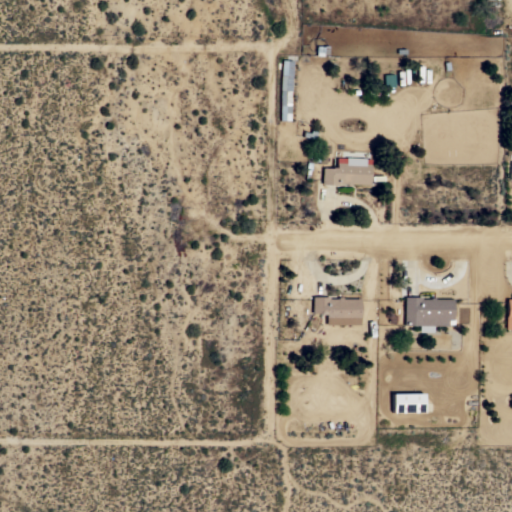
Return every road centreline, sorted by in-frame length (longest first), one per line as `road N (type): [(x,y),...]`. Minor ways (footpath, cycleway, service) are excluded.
road 1 (residential): [(0,44),(511,37)]
road 2 (residential): [(274,46),(272,440)]
road 3 (residential): [(272,440),(0,440)]
road 4 (residential): [(271,241),(511,241)]
